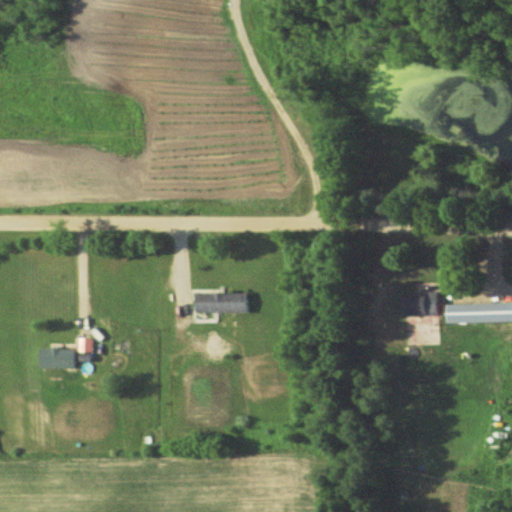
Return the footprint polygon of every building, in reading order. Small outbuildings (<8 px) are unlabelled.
[(408,297),(409,315),(443,314),(442,291),(417,292),(417,296),(408,297)] [(252,292),(200,293),(201,313),(253,312),(252,292)] [(451,322),(511,321),(511,302),(451,304),(451,322)] [(82,338),(82,351),(95,352),(95,338),(82,338)] [(81,349),(46,348),(46,367),(80,368),(81,349)]
